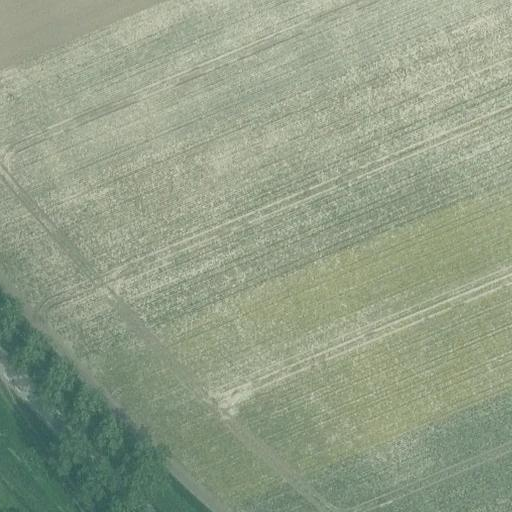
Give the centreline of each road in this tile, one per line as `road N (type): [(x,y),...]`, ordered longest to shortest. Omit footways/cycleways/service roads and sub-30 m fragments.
road 1 (tertiary): [(141,511),(0,360)]
road 2 (track): [(0,385),(88,511)]
